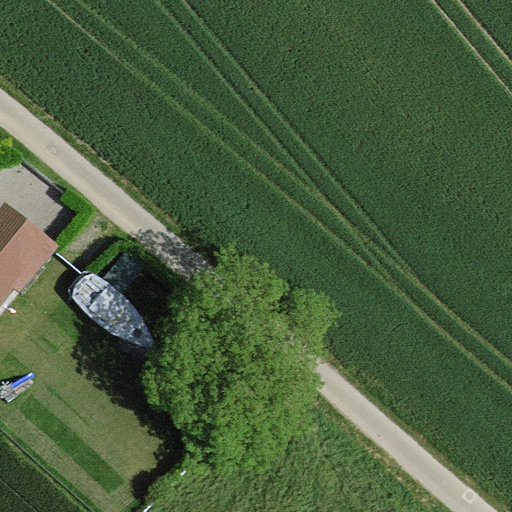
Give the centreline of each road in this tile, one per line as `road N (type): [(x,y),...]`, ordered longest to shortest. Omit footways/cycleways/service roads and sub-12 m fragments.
road 1 (residential): [(0,105),(295,361)]
road 2 (track): [(295,361),(470,511)]
